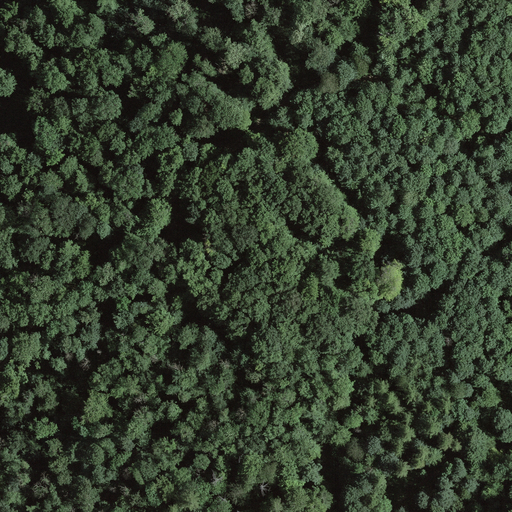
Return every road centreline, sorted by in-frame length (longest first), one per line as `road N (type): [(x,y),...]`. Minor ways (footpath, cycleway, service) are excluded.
road 1 (track): [(0,364),(218,159),(320,83),(380,80),(418,89),(465,121),(511,139)]
road 2 (track): [(511,441),(447,470),(395,511)]
